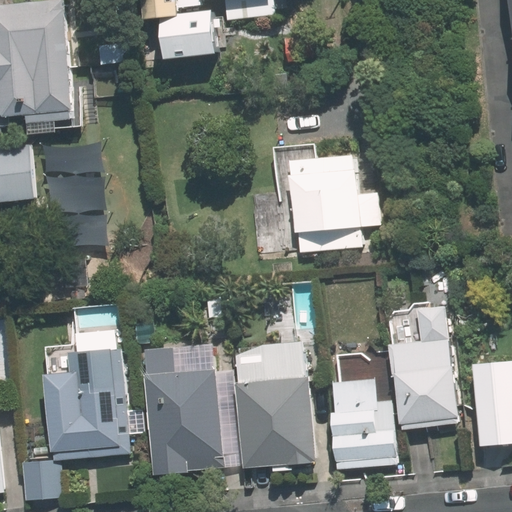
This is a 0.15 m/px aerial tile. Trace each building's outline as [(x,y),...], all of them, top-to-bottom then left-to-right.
[(91,126),(77,0),(25,0),(0,3),(0,89),(3,121),(36,117),(38,131),(91,126)] [(156,0),(159,19),(199,13),(197,4),(213,2),(212,0),(231,0),(234,17),(281,11),(279,0),(156,0)] [(143,39),(104,42),(106,69),(145,66),(143,39)] [(320,142),(285,142),(287,215),(304,214),(305,251),(370,248),(369,224),(387,223),(386,189),(368,190),(367,152),(320,154),(320,142)] [(42,143),(0,147),(0,201),(47,197),(42,143)] [(511,178),(496,179),(496,223),(511,222),(511,178)] [(468,418),(454,301),(396,309),(411,425),(468,418)] [(226,341),(159,344),(165,474),(242,470),(237,369),(227,370),(226,341)] [(318,341),(248,345),(255,463),(324,459),(318,341)] [(138,452),(132,345),(82,348),(83,371),(57,373),(62,456),(138,452)] [(505,368),(470,371),(477,462),(511,459),(505,368)] [(340,410),(344,468),(406,464),(402,399),(387,400),(385,376),(346,378),(348,410),(340,410)] [(0,497),(15,496),(10,397),(0,397),(0,497)] [(68,460),(31,461),(32,500),(70,498),(68,460)]
